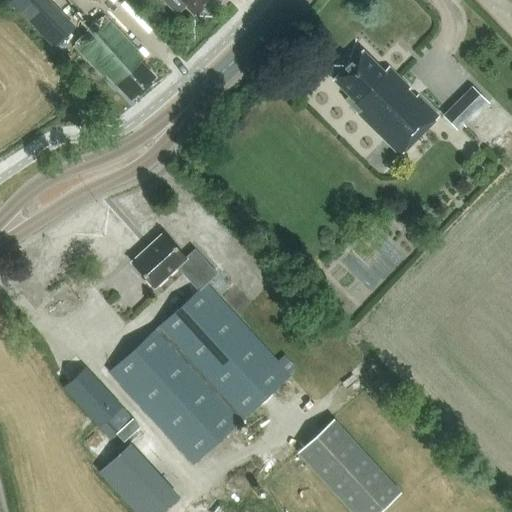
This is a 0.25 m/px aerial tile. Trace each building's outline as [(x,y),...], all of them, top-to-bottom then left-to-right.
[(178,0),(194,15),(207,0),(178,0)] [(72,30),(48,6),(30,25),(53,48),(72,30)] [(74,46),(105,79),(107,77),(113,83),(114,81),(133,101),(156,79),(140,63),(143,60),(134,50),(136,48),(106,16),(74,46)] [(358,52),(329,80),(346,98),(342,101),(398,157),(439,115),(418,94),(415,96),(409,90),(411,87),(390,66),(381,75),(358,52)] [(481,105),(486,99),(474,87),(468,92),(481,105)] [(129,262),(152,288),(174,268),(196,291),(107,372),(191,463),(286,378),(202,285),(214,274),(192,250),(182,258),(161,234),(129,262)] [(85,366),(62,387),(109,438),(116,432),(132,417),(85,366)] [(132,417),(116,432),(123,439),(139,425),(132,417)] [(378,511),(401,492),(333,418),(297,452),(352,511),(378,511)] [(139,439),(106,468),(143,511),(166,511),(187,495),(139,439)]
